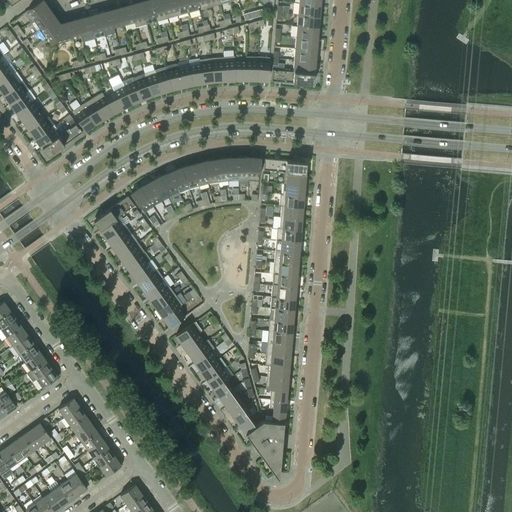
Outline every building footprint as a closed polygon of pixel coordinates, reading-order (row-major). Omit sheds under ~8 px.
[(34,19),(49,8),(43,0),(41,0),(27,10),(34,19)] [(155,17),(150,0),(144,0),(140,1),(145,19),(155,17)] [(167,18),(162,0),(150,0),(155,17),(156,21),(167,18)] [(178,15),(173,0),(162,0),(167,18),(178,15)] [(188,12),(187,8),(185,0),(173,0),(178,15),(188,12)] [(147,24),(145,19),(140,1),(129,4),(134,22),(135,27),(147,24)] [(318,16),(319,4),(298,3),(297,14),(318,16)] [(134,22),(129,4),(119,7),(124,25),(134,22)] [(124,25),(119,7),(109,10),(114,28),(124,25)] [(40,28),(55,17),(49,8),(34,19),(40,28)] [(261,9),(251,12),(253,18),(262,15),(261,9)] [(114,28),(109,10),(98,13),(103,31),(114,28)] [(103,31),(98,13),(88,16),(94,38),(104,35),(103,31)] [(317,27),(318,16),(297,14),(296,25),(317,27)] [(94,38),(88,16),(77,18),(82,36),(84,41),(94,38)] [(52,45),(60,23),(55,17),(40,28),(52,45)] [(82,36),(77,18),(67,21),(72,39),(82,36)] [(72,39),(67,21),(60,23),(52,45),(72,39)] [(15,32),(20,29),(17,24),(12,28),(15,32)] [(316,38),(317,27),(296,25),(295,37),(316,38)] [(24,34),(20,29),(15,32),(19,37),(24,34)] [(13,35),(9,30),(4,33),(8,38),(13,35)] [(315,50),(316,38),(295,37),(295,48),(315,50)] [(30,43),(27,38),(22,41),(25,46),(30,43)] [(25,52),(22,47),(17,51),(20,56),(25,52)] [(314,61),(315,50),(295,48),(294,59),(314,61)] [(235,79),(235,61),(234,56),(223,57),(224,80),(235,79)] [(256,79),(257,61),(258,56),(245,56),(245,61),(245,79),(256,79)] [(213,80),(211,57),(199,59),(200,64),(203,82),(213,80)] [(224,80),(223,57),(211,57),(213,80),(224,80)] [(313,73),(314,61),(294,59),(293,70),(310,72),(310,73),(313,73)] [(245,79),(245,61),(235,61),(235,79),(245,79)] [(267,80),(269,62),(257,61),(256,79),(267,80)] [(182,86),(178,68),(177,63),(165,66),(167,71),(172,88),(182,86)] [(203,82),(200,64),(189,66),(192,84),(203,82)] [(38,70),(34,65),(29,68),(33,73),(38,70)] [(0,83),(12,75),(6,66),(0,70),(0,83)] [(192,84),(189,66),(178,68),(182,86),(192,84)] [(310,82),(310,73),(310,72),(293,70),(272,69),(271,80),(299,83),(299,81),(310,82)] [(161,92),(156,74),(154,70),(143,73),(145,78),(151,95),(161,92)] [(172,88),(167,71),(156,74),(161,92),(172,88)] [(0,89),(3,94),(19,83),(12,75),(0,83),(0,89)] [(151,95),(145,78),(134,82),(141,99),(151,95)] [(10,103),(25,92),(29,89),(23,81),(19,83),(3,94),(10,103)] [(141,99),(134,82),(124,86),(131,103),(141,99)] [(50,87),(47,83),(42,86),(45,91),(50,87)] [(131,103),(124,86),(114,91),(122,108),(131,103)] [(54,92),(50,87),(45,91),(49,96),(54,92)] [(122,108),(114,91),(104,96),(112,112),(122,108)] [(16,112),(31,101),(25,92),(10,103),(16,112)] [(112,112),(104,96),(102,92),(91,98),(103,118),(112,112)] [(103,118),(91,98),(81,104),(94,123),(103,118)] [(63,105),(59,100),(55,104),(58,108),(63,105)] [(22,121),(37,110),(31,101),(16,112),(22,121)] [(94,123),(81,104),(72,111),(85,130),(94,123)] [(66,110),(63,105),(58,108),(61,113),(66,110)] [(28,129),(44,119),(37,110),(22,121),(28,129)] [(73,119),(69,114),(64,117),(68,122),(73,119)] [(35,138),(50,127),(44,119),(28,129),(35,138)] [(48,156),(82,132),(75,122),(56,136),(41,147),(48,156)] [(41,147),(56,136),(50,127),(35,138),(41,147)] [(228,180),(226,157),(214,159),(218,182),(228,180)] [(238,175),(237,157),(226,157),(228,180),(238,180),(238,175)] [(248,175),(249,157),(237,157),(238,175),(248,175)] [(259,176),(260,158),(249,157),(248,175),(248,180),(258,181),(259,176)] [(302,173),(302,172),(303,163),(292,162),(292,160),(264,158),(263,170),(284,171),(302,173)] [(218,182),(214,159),(203,161),(208,183),(218,182)] [(208,183),(203,161),(192,164),(199,186),(208,183)] [(199,186),(192,164),(181,167),(189,189),(199,186)] [(189,189),(181,167),(171,171),(179,193),(189,189)] [(179,193),(171,171),(160,175),(170,196),(179,193)] [(304,184),(305,172),(302,172),(302,173),(284,171),(283,182),(304,184)] [(170,196),(160,175),(150,181),(159,197),(161,201),(170,196)] [(159,197),(150,181),(140,186),(150,202),(159,197)] [(303,196),(304,184),(283,182),(282,193),(280,193),(280,194),(303,196)] [(150,202),(140,186),(130,193),(141,208),(150,202)] [(302,207),(303,196),(280,194),(279,205),(302,207)] [(100,229),(119,216),(134,205),(127,195),(93,220),(100,229)] [(301,218),(302,207),(279,205),(281,206),(280,216),(301,218)] [(140,214),(137,209),(132,212),(135,217),(140,214)] [(121,227),(125,225),(119,216),(100,229),(106,238),(121,227)] [(300,230),(301,218),(280,216),(279,227),(277,227),(277,228),(300,230)] [(141,226),(146,222),(143,218),(138,221),(141,226)] [(160,225),(157,220),(152,223),(155,228),(160,225)] [(150,227),(146,222),(141,226),(145,231),(150,227)] [(112,247),(127,236),(121,227),(106,238),(112,247)] [(299,241),(300,230),(277,228),(276,239),(299,241)] [(154,244),(159,241),(155,235),(151,239),(154,244)] [(118,255),(134,244),(127,236),(112,247),(118,255)] [(298,252),(299,241),(276,239),(275,250),(298,252)] [(140,254),(144,251),(137,242),(134,244),(118,255),(125,265),(140,254)] [(297,264),(298,252),(275,250),(274,262),(297,264)] [(171,258),(168,253),(163,256),(167,261),(171,258)] [(131,273),(146,262),(140,254),(125,265),(131,273)] [(175,263),(171,258),(167,261),(170,266),(175,263)] [(138,282),(153,271),(146,262),(131,273),(138,282)] [(296,275),(297,264),(274,262),(273,273),(296,275)] [(144,291),(159,280),(163,277),(157,268),(153,271),(138,282),(144,291)] [(295,287),(296,275),(273,273),(272,285),(295,287)] [(187,280),(184,275),(179,279),(183,284),(187,280)] [(150,299),(165,289),(159,280),(144,291),(150,299)] [(294,298),(295,287),(272,285),(274,285),(273,296),(271,296),(294,298)] [(156,308),(175,295),(169,286),(165,289),(150,299),(156,308)] [(192,297),(197,293),(193,288),(188,292),(192,297)] [(178,307),(182,304),(175,295),(156,308),(163,318),(178,307)] [(293,310),(294,298),(271,296),(270,308),(293,310)] [(0,316),(11,309),(5,300),(0,303),(0,316)] [(169,326),(184,316),(178,307),(163,318),(169,326)] [(292,321),(293,310),(270,308),(272,308),(271,319),(269,318),(269,319),(292,321)] [(0,327),(0,329),(17,317),(11,309),(0,316),(0,327)] [(6,337),(23,325),(17,317),(0,329),(0,328),(0,339),(1,341),(6,337)] [(219,325),(216,319),(211,323),(214,328),(219,325)] [(291,332),(292,321),(269,319),(268,330),(291,332)] [(197,333),(201,330),(194,321),(175,335),(182,344),(197,333)] [(12,345),(29,334),(23,325),(6,337),(12,345)] [(290,344),(291,332),(268,330),(267,342),(290,344)] [(188,353),(203,342),(197,333),(182,344),(188,353)] [(224,341),(228,337),(225,333),(220,336),(224,341)] [(18,353),(34,342),(29,334),(12,345),(18,353)] [(232,342),(228,337),(224,341),(227,346),(232,342)] [(24,362),(40,350),(34,342),(18,353),(24,362)] [(194,362),(210,351),(203,342),(188,353),(194,362)] [(289,355),(290,344),(267,342),(266,353),(289,355)] [(30,370),(46,358),(40,350),(24,362),(30,370)] [(241,355),(237,350),(233,354),(236,358),(241,355)] [(201,371),(216,360),(210,351),(194,362),(201,371)] [(288,366),(289,355),(266,353),(265,364),(288,366)] [(222,368),(226,365),(220,357),(216,360),(201,371),(207,380),(222,369),(222,368)] [(32,381),(36,378),(52,367),(46,358),(30,370),(26,373),(32,381)] [(287,377),(288,366),(265,364),(265,365),(267,365),(266,376),(287,377)] [(42,387),(59,375),(52,367),(36,378),(42,387)] [(226,380),(229,378),(222,369),(207,380),(214,388),(226,380)] [(286,389),(287,377),(266,376),(265,387),(286,389)] [(232,388),(226,380),(214,388),(220,397),(232,388)] [(285,400),(286,389),(265,387),(265,388),(270,388),(270,398),(285,400)] [(226,406),(238,397),(232,388),(220,397),(226,406)] [(16,406),(5,391),(0,394),(0,402),(7,412),(16,406)] [(64,417),(80,405),(74,397),(58,408),(64,417)] [(244,406),(238,397),(226,406),(232,414),(244,406)] [(284,411),(285,400),(270,398),(269,409),(284,411)] [(70,425),(86,414),(80,405),(64,417),(70,425)] [(250,414),(244,406),(232,414),(238,423),(250,414)] [(279,471),(282,434),(284,411),(269,409),(268,410),(272,410),(271,420),(262,419),(254,425),(249,417),(251,415),(250,414),(238,423),(274,473),(279,471)] [(76,433),(92,422),(86,414),(70,425),(76,433)] [(50,437),(40,422),(31,429),(42,444),(50,437)] [(82,442),(98,430),(92,422),(76,433),(82,442)] [(42,444),(31,429),(23,434),(33,449),(42,444)] [(88,450),(104,438),(98,430),(82,442),(88,450)] [(33,449),(23,434),(14,440),(25,455),(33,449)] [(94,458),(110,447),(104,438),(88,450),(94,458)] [(27,459),(25,455),(14,440),(6,446),(17,461),(19,465),(27,459)] [(17,461),(6,446),(0,450),(0,455),(8,467),(17,461)] [(100,467),(116,455),(110,447),(94,458),(100,467)] [(0,473),(8,467),(0,455),(0,473)] [(106,475),(122,464),(116,455),(100,467),(106,475)] [(87,488),(76,473),(67,479),(78,494),(87,488)] [(78,494),(67,479),(59,485),(70,500),(78,494)] [(126,503),(142,492),(136,483),(120,495),(126,503)] [(70,500),(59,485),(51,491),(61,506),(70,500)] [(61,506),(51,491),(42,497),(53,511),(61,506)] [(132,511),(148,500),(142,492),(126,503),(132,511)] [(52,511),(53,511),(42,497),(34,503),(40,511),(52,511)] [(132,511),(148,511),(154,508),(148,500),(132,511)] [(107,511),(113,507),(109,502),(104,506),(107,511)] [(40,511),(34,503),(25,509),(27,511),(40,511)]
